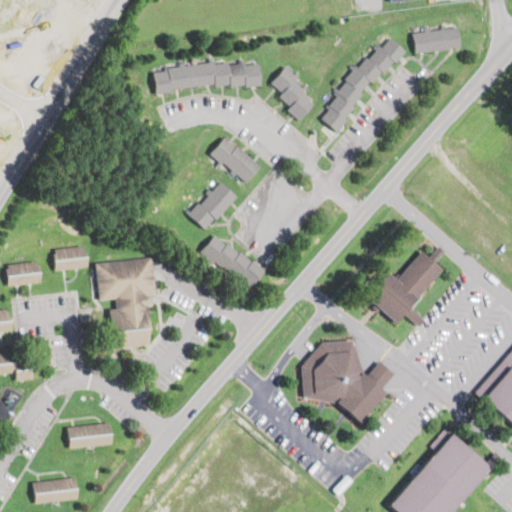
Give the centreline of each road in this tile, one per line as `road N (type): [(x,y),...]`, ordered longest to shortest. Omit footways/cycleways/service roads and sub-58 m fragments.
road 1 (primary): [(112,511),(173,428),(511,45)]
road 2 (residential): [(425,71),(327,184),(232,112),(206,109),(164,122)]
road 3 (residential): [(0,192),(118,0)]
road 4 (residential): [(173,428),(93,382),(57,387),(0,464)]
road 5 (residential): [(361,214),(327,184),(270,248)]
